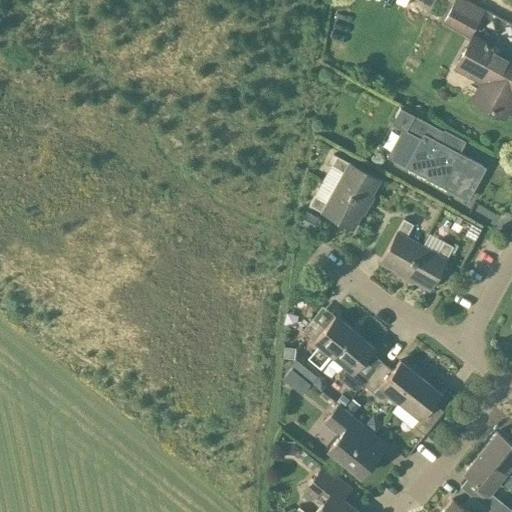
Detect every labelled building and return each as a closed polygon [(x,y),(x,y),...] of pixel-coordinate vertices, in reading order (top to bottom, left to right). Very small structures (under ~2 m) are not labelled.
[(454,0),(443,22),(469,37),(484,9),(467,0),(454,0)] [(511,0),(500,0),(494,12),(511,21),(511,0)] [(511,58),(473,37),(456,68),(481,82),(472,100),(504,117),(511,101),(511,58)] [(483,167),(459,154),(465,143),(413,115),(391,156),(408,165),(467,197),(483,167)] [(379,180),(348,163),(336,156),(335,158),(332,156),(328,162),(332,164),(331,165),(343,172),(334,188),(366,205),(379,180)] [(334,188),(327,202),(314,195),(309,205),(353,229),(366,205),(334,188)] [(404,219),(397,232),(379,263),(404,277),(421,245),(405,237),(413,224),(404,219)] [(421,245),(404,277),(428,290),(446,259),(452,247),(429,233),(422,246),(421,245)] [(333,357),(354,331),(334,316),(324,328),(313,319),(302,332),(333,357)] [(354,331),(333,357),(343,365),(338,372),(338,378),(353,390),(358,390),(362,385),(381,361),(370,352),(373,347),(354,331)] [(290,366),(311,383),(319,373),(298,356),(290,366)] [(393,370),(381,361),(362,385),(379,399),(384,398),(388,394),(398,402),(399,403),(420,377),(400,361),(393,370)] [(399,403),(398,402),(391,411),(411,428),(413,425),(424,435),(443,411),(432,402),(439,393),(420,377),(399,403)] [(386,443),(338,405),(324,423),(339,435),(327,450),(360,476),(386,443)] [(511,444),(497,432),(480,452),(511,478),(511,444)] [(463,473),(468,477),(461,486),(493,511),(511,511),(511,509),(489,491),(497,481),(508,489),(511,482),(511,478),(480,452),(463,473)] [(322,505),(315,511),(304,511),(299,507),(294,511),(355,511),(341,500),(350,489),(324,468),(305,491),(322,505)] [(471,496),(462,508),(452,500),(442,511),(493,511),(461,486),(460,487),(471,496)]
